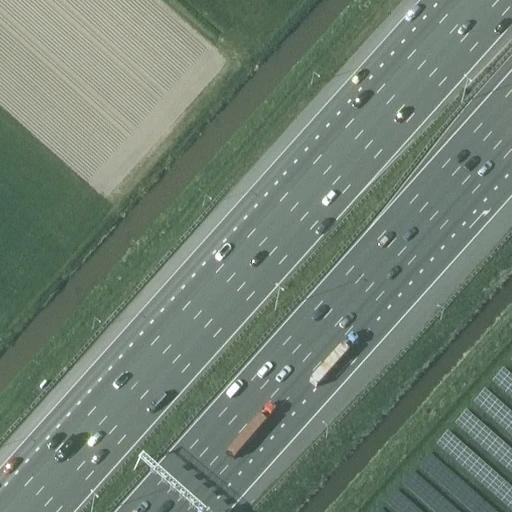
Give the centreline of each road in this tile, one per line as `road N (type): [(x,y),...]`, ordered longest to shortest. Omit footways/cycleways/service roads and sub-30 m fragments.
road 1 (motorway): [(489,0),(30,511)]
road 2 (motorway): [(159,511),(511,118)]
